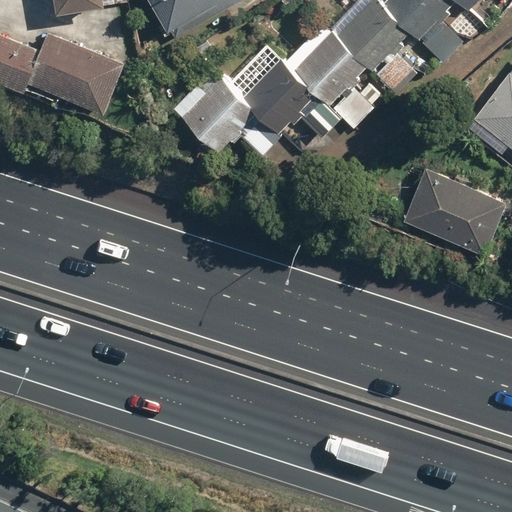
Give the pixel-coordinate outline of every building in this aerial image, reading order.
[(161,0),(177,24),(214,0),(161,0)] [(373,66),(400,91),(428,60),(405,40),(413,31),(446,61),(470,34),(458,23),(479,0),(367,0),(340,30),(325,17),(287,57),(276,47),(242,84),(217,61),(178,104),(223,145),(240,127),(267,151),(285,131),(308,152),(345,113),(358,125),(379,102),(358,83),(373,66)] [(0,26),(0,77),(31,88),(34,81),(115,108),(132,57),(52,30),(48,42),(0,26)] [(511,59),(466,118),(503,148),(511,136),(511,59)] [(423,161),(405,216),(491,245),(510,189),(423,161)]
